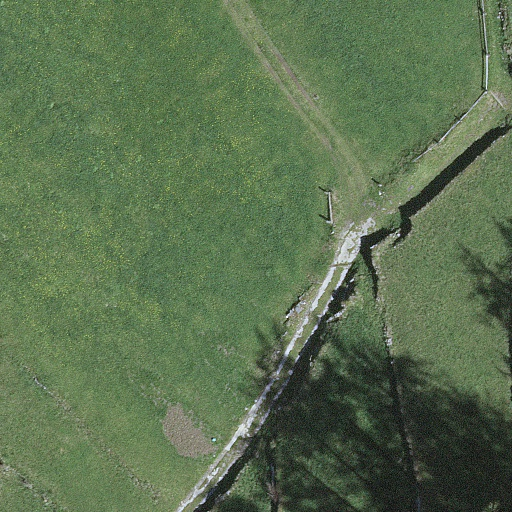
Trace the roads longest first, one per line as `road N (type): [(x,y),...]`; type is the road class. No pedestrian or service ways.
road 1 (track): [(186,511),(307,335),(359,238)]
road 2 (track): [(359,238),(361,203),(349,166),(236,0)]
road 3 (track): [(359,238),(502,100)]
